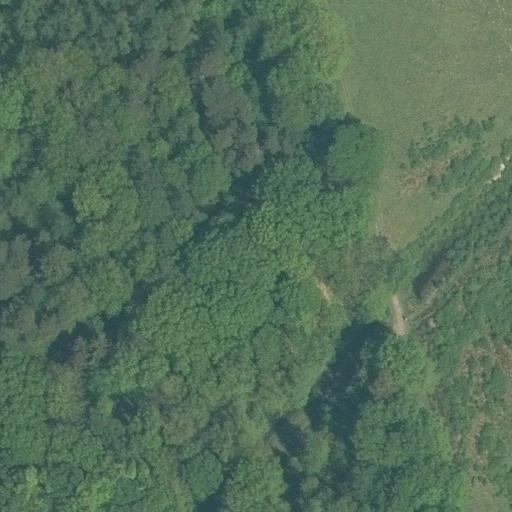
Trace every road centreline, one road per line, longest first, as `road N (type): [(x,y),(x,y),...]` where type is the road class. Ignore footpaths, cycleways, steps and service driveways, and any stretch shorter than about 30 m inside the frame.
road 1 (track): [(82,394),(236,304),(381,247)]
road 2 (track): [(381,247),(449,511)]
road 3 (track): [(317,0),(381,247)]
